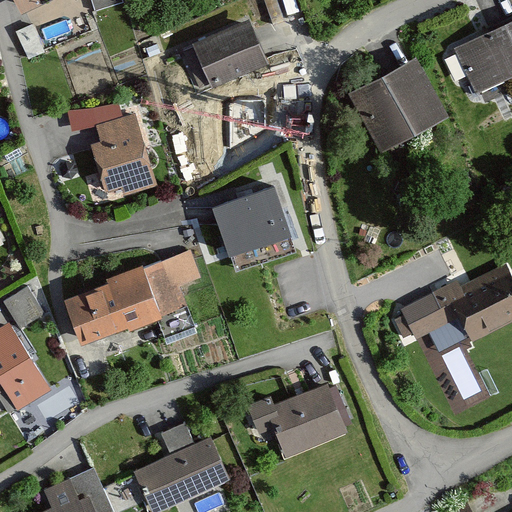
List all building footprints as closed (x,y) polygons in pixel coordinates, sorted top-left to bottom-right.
[(75,0),(14,0),(28,29),(79,7),(75,0)] [(121,0),(88,0),(92,10),(122,1),(121,0)] [(251,14),(195,37),(213,82),(269,58),(251,14)] [(511,20),(455,44),(473,87),(511,71),(511,20)] [(416,53),(350,88),(382,148),(448,113),(416,53)] [(122,101),(92,109),(100,140),(95,142),(108,191),(149,180),(131,113),(125,114),(122,101)] [(278,183),(208,202),(225,267),(295,249),(278,183)] [(187,247),(62,291),(81,345),(189,307),(179,280),(197,274),(187,247)] [(511,264),(506,251),(416,295),(431,327),(459,314),(473,343),(511,324),(511,264)] [(29,285),(3,300),(18,325),(44,310),(29,285)] [(12,321),(0,328),(0,375),(16,404),(49,385),(12,321)] [(270,391),(248,400),(260,431),(277,424),(289,455),(354,429),(333,377),(274,401),(270,391)] [(189,414),(161,427),(170,446),(198,434),(189,414)] [(213,434),(145,467),(166,511),(234,478),(213,434)] [(50,504),(33,511),(118,511),(96,462),(42,486),(50,504)] [(479,511),(472,497),(443,511),(511,511),(509,511),(479,511)]
